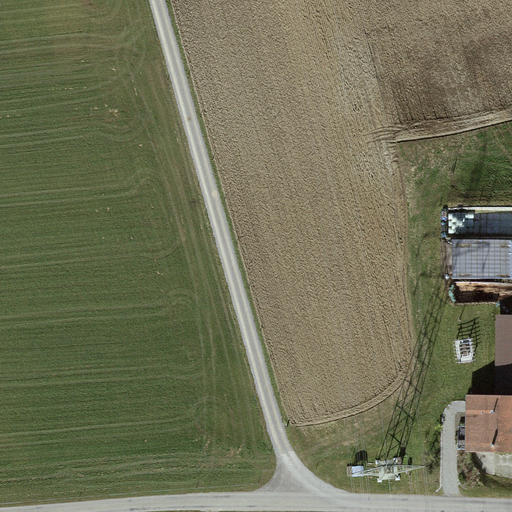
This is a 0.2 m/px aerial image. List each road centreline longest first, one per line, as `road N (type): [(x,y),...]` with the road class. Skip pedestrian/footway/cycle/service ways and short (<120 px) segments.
road 1 (track): [(302,503),(158,0)]
road 2 (track): [(501,511),(302,503),(35,511)]
